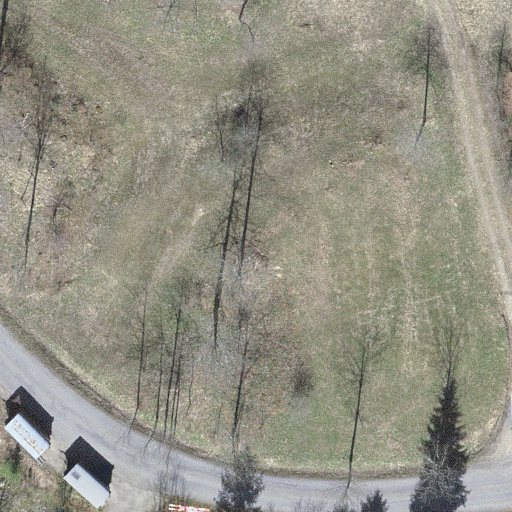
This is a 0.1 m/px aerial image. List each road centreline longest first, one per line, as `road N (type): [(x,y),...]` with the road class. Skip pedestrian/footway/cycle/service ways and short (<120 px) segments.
road 1 (unclassified): [(117,449),(333,507),(511,485)]
road 2 (track): [(511,285),(440,0)]
road 3 (residential): [(0,352),(117,449)]
